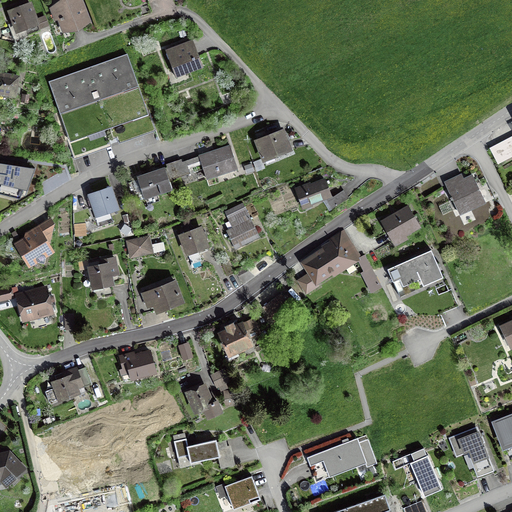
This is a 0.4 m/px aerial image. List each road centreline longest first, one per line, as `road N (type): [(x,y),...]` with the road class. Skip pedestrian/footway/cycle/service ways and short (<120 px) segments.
road 1 (residential): [(399,184),(214,312),(21,373)]
road 2 (residential): [(0,229),(112,166),(276,103)]
road 3 (residential): [(276,103),(181,10),(72,45)]
road 4 (residential): [(399,184),(380,171),(339,165),(276,103)]
road 5 (residential): [(511,109),(399,184)]
